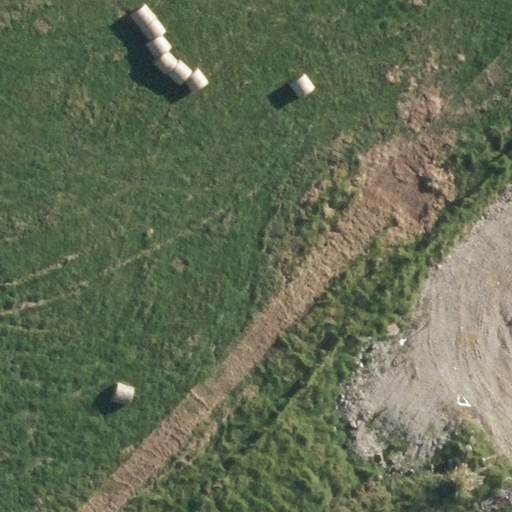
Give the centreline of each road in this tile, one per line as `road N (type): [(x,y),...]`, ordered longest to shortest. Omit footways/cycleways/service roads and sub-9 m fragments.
road 1 (unknown): [(511,19),(69,511)]
road 2 (unknown): [(206,353),(0,116)]
road 3 (unknown): [(206,353),(378,511)]
